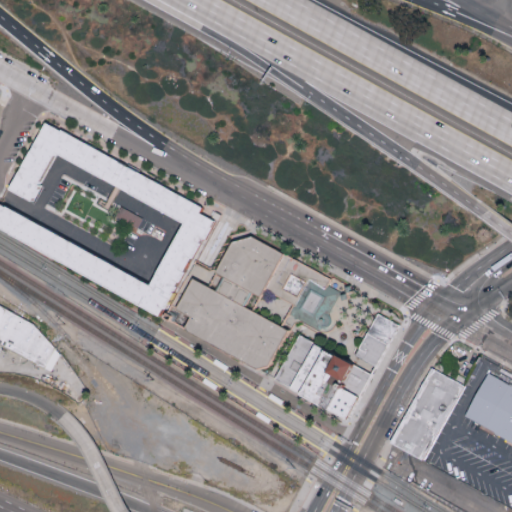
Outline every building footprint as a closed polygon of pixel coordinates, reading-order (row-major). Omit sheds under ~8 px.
[(41,187),(31,204),(9,191),(46,122),(204,208),(201,214),(214,222),(204,242),(201,240),(172,294),(174,296),(168,306),(166,305),(159,318),(0,230),(0,207),(1,206),(150,288),(185,225),(56,154),(38,186),(41,187)] [(120,207),(142,218),(137,228),(115,216),(120,207)] [(285,272),(272,298),(268,296),(264,294),(257,307),(269,313),(302,331),(301,333),(283,366),(269,368),(268,368),(208,336),(205,334),(197,330),(204,319),(187,311),(204,280),(208,281),(226,291),(234,278),(226,274),(227,273),(243,243),(264,236),(268,239),(295,253),(285,272)] [(326,333),(325,333),(324,333),(296,316),(300,306),(278,296),(290,272),(298,258),(322,272),(329,276),(338,281),(330,296),(335,298),(329,307),(326,313),(329,314),(333,315),(336,320),(335,327),(329,331),(326,333)] [(42,335),(61,357),(53,374),(27,360),(0,345),(0,308),(26,323),(35,327),(42,335)] [(404,332),(392,358),(390,357),(369,348),(376,332),(384,316),(390,319),(407,326),(404,332)] [(376,397),(364,421),(330,404),(311,394),(284,381),(308,336),(329,344),(379,364),(365,392),(367,393),(376,397)] [(431,454),(426,462),(411,454),(395,444),(423,393),(435,370),(451,379),(466,387),(463,392),(451,415),(431,454)] [(511,443),(467,418),(481,392),(490,375),(511,387),(511,443)] [(133,428),(142,413),(147,403),(221,450),(219,454),(223,457),(213,473),(205,468),(201,473),(144,450),(147,447),(140,443),(144,437),(133,428)]
